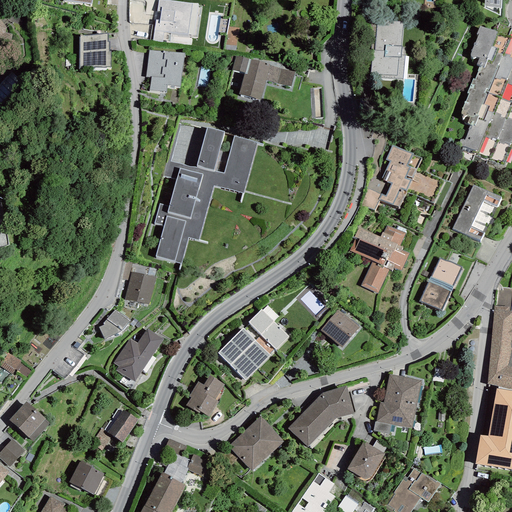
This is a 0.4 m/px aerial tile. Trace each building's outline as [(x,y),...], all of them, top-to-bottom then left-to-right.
[(62,0),(62,3),(91,9),(93,0),(62,0)] [(198,10),(159,4),(157,14),(161,14),(160,24),(155,23),(154,34),(193,40),(198,10)] [(0,24),(0,54),(4,51),(8,53),(12,39),(5,37),(7,33),(0,24)] [(401,60),(402,52),(401,52),(403,27),(375,24),(369,79),(403,83),(405,60),(401,60)] [(227,41),(238,42),(240,27),(229,25),(227,41)] [(469,123),(467,128),(469,130),(460,151),(502,170),(511,147),(511,41),(511,43),(498,37),(497,39),(479,30),(475,38),(478,39),(469,59),(478,63),(476,69),(479,71),(474,83),(472,82),(466,96),(469,98),(460,118),(469,123)] [(111,72),(111,58),(109,58),(109,49),(108,49),(108,40),(79,40),(79,71),(93,71),(93,72),(111,72)] [(185,60),(149,55),(146,79),(151,80),(150,88),(149,94),(166,97),(167,90),(180,92),(185,60)] [(246,78),(250,64),(235,60),(231,74),(244,78),(246,78)] [(244,78),(239,99),(261,105),(266,85),(290,92),(295,76),(250,64),(246,78),(244,78)] [(224,137),(207,133),(197,170),(168,162),(164,178),(177,182),(169,209),(160,207),(154,226),(164,229),(155,260),(181,267),(188,241),(199,244),(214,188),(243,196),(257,145),(234,139),(224,176),(214,174),(224,137)] [(422,164),(391,150),(385,162),(390,164),(381,182),(391,187),(385,199),(369,191),(361,207),(374,214),(379,204),(398,214),(407,194),(418,173),(422,164)] [(445,186),(418,173),(407,194),(434,208),(445,186)] [(501,202),(473,188),(451,231),(480,247),(485,238),(482,237),(501,202)] [(406,238),(387,228),(380,241),(359,231),(354,241),(356,242),(350,254),(372,264),(360,287),(377,296),(389,273),(392,274),(393,272),(401,276),(410,258),(401,253),(402,251),(400,250),(406,238)] [(440,260),(429,283),(452,294),(463,272),(440,260)] [(124,302),(148,309),(156,282),(131,275),(124,302)] [(452,294),(429,283),(419,304),(442,315),(452,294)] [(129,327),(114,312),(103,326),(104,328),(99,330),(105,344),(121,336),(129,327)] [(511,334),(511,335),(511,316),(491,312),(486,388),(492,390),(511,393),(511,334)] [(360,332),(338,313),(320,333),(342,353),(360,332)] [(248,326),(218,358),(245,385),(270,359),(268,358),(275,352),(276,353),(287,341),(261,315),(250,327),(248,326)] [(146,332),(137,346),(130,341),(113,366),(118,369),(115,372),(135,386),(164,344),(146,332)] [(421,386),(388,379),(383,405),(381,405),(377,421),(376,420),(373,433),(388,436),(390,428),(412,432),(421,386)] [(197,386),(184,406),(208,421),(218,407),(215,405),(224,389),(209,380),(203,389),(197,386)] [(322,398),(288,433),(308,454),(335,425),(354,421),(346,393),(322,398)] [(488,443),(480,442),(475,471),(511,477),(511,398),(496,396),(488,443)] [(26,402),(9,421),(33,443),(50,424),(26,402)] [(138,425),(122,414),(107,437),(122,447),(138,425)] [(260,422),(228,450),(252,476),(283,448),(260,422)] [(170,437),(166,445),(184,452),(187,444),(170,437)] [(25,450),(12,439),(0,452),(0,461),(8,469),(25,450)] [(385,460),(363,446),(347,473),(363,483),(365,483),(367,483),(368,483),(370,482),(371,481),(385,460)] [(215,466),(192,456),(186,472),(208,482),(215,466)] [(0,465),(0,482),(9,472),(0,465)] [(104,480),(80,467),(69,487),(93,500),(104,480)] [(436,487),(414,471),(407,481),(405,479),(394,493),(396,494),(386,508),(391,511),(414,511),(421,502),(428,507),(441,489),(437,486),(436,487)] [(334,484),(318,472),(290,511),(324,511),(335,496),(328,492),(334,484)] [(161,478),(143,511),(174,511),(186,491),(161,478)] [(346,494),(338,506),(348,511),(351,511),(359,501),(346,494)] [(65,508),(50,499),(41,511),(63,511),(65,508)] [(371,511),(373,508),(364,502),(356,511),(371,511)]
